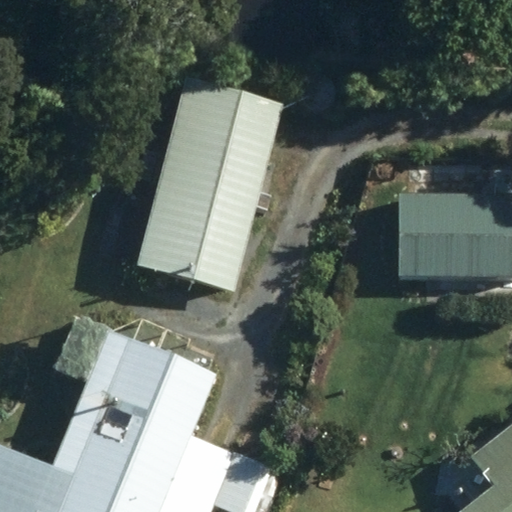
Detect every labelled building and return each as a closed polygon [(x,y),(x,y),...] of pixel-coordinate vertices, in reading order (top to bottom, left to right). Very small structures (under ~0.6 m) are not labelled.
[(293,13),(284,12),(286,0),(270,0),(269,6),(247,3),(241,36),(289,44),(293,13)] [(179,89),(131,274),(228,299),(250,213),(263,216),(266,204),(255,201),(278,114),(179,89)] [(511,203),(395,204),(395,284),(511,283),(511,203)] [(0,511),(209,511),(253,511),(268,477),(186,443),(209,387),(103,343),(50,469),(0,447),(0,511)] [(511,511),(511,430),(464,469),(487,499),(470,511),(511,511)]
